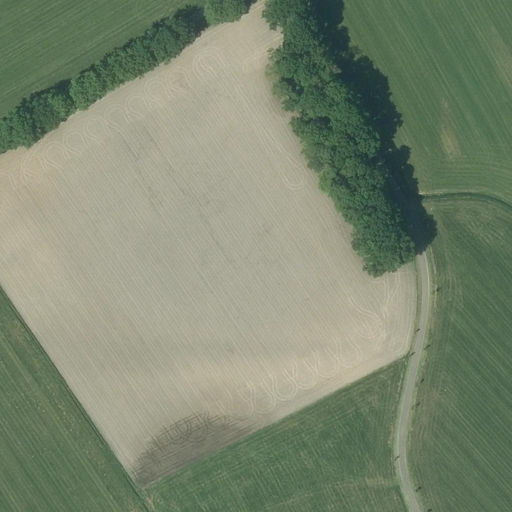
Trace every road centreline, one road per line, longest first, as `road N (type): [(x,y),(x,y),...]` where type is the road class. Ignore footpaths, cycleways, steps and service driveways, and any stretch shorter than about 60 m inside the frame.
road 1 (unclassified): [(417,511),(404,456),(426,318),(425,251),(408,202),(290,0)]
road 2 (unclassified): [(0,131),(220,0)]
